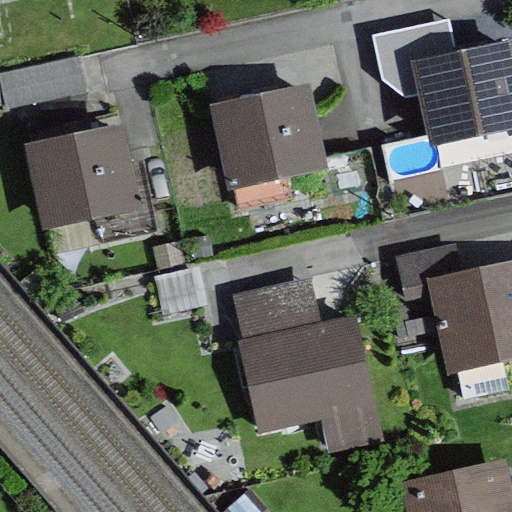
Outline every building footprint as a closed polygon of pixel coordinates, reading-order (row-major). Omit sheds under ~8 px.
[(35,0),(0,0),(0,13),(37,7),(35,0)] [(511,36),(412,57),(429,142),(511,125),(511,36)] [(82,50),(20,69),(29,101),(92,83),(82,50)] [(313,79),(213,100),(230,186),(331,166),(313,79)] [(123,116),(25,138),(45,225),(143,203),(123,116)] [(511,259),(428,276),(447,370),(511,356),(511,259)] [(305,289),(217,309),(246,438),(316,422),(324,459),(376,447),(349,329),(316,336),(305,289)] [(511,511),(511,476),(507,455),(401,479),(408,511),(511,511)]
